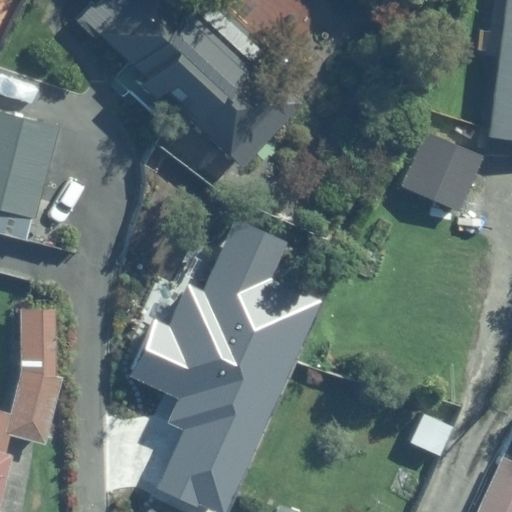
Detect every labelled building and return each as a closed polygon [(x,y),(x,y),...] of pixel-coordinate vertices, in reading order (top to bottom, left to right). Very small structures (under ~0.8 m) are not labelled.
[(172,0),(96,0),(74,23),(232,174),(290,113),(172,0)] [(511,139),(511,0),(497,0),(484,136),(511,139)] [(56,129),(0,111),(0,208),(27,217),(56,129)] [(0,409),(0,460),(7,434),(38,442),(55,373),(53,312),(15,305),(13,365),(2,410),(0,409)] [(511,511),(511,463),(494,457),(471,511),(511,511)]
